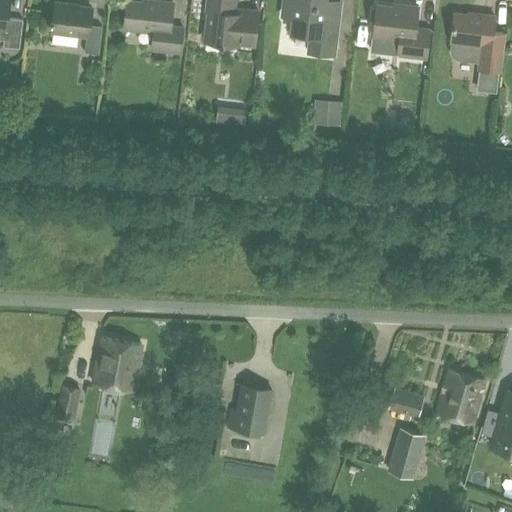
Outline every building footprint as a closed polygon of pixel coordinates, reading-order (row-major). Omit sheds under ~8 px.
[(0,0),(0,37),(4,38),(3,45),(19,47),(22,18),(7,16),(8,0),(0,0)] [(205,43),(239,45),(240,38),(256,40),(259,12),(234,9),(234,0),(208,0),(207,12),(205,43)] [(284,0),(284,7),(295,9),(292,34),(310,37),(308,53),(334,55),(338,21),(340,2),(326,0),(284,0)] [(153,51),(181,53),(184,29),(171,27),(174,4),(153,2),(153,5),(128,2),(124,31),(154,33),(153,51)] [(84,51),(98,53),(101,25),(90,24),(92,7),(54,3),(51,31),(86,36),(84,51)] [(376,4),(372,36),(375,36),(374,44),(386,46),(387,38),(399,40),(397,53),(426,57),(429,29),(415,27),(418,6),(403,4),(402,7),(376,4)] [(450,40),(450,48),(450,52),(451,54),(452,56),(454,58),(457,59),(480,62),(477,89),(497,92),(504,32),(493,31),(495,15),(478,13),(478,17),(454,13),(450,40)] [(339,124),(341,101),(315,99),(313,122),(339,124)] [(245,111),(235,110),(233,125),(244,127),(245,111)] [(101,336),(92,381),(132,389),(141,344),(101,336)] [(448,368),(436,412),(472,422),(485,379),(448,368)] [(227,426),(263,432),(271,389),(235,383),(227,426)] [(54,384),(50,405),(66,408),(65,412),(76,414),(80,394),(69,392),(70,388),(54,384)] [(389,407),(418,415),(423,395),(394,387),(389,407)] [(511,391),(508,390),(492,446),(511,451),(511,391)] [(108,425),(101,457),(115,460),(123,428),(108,425)] [(413,476),(425,434),(400,427),(389,469),(413,476)] [(0,505),(10,509),(10,507),(17,509),(22,491),(16,489),(16,488),(0,483),(0,505)]
